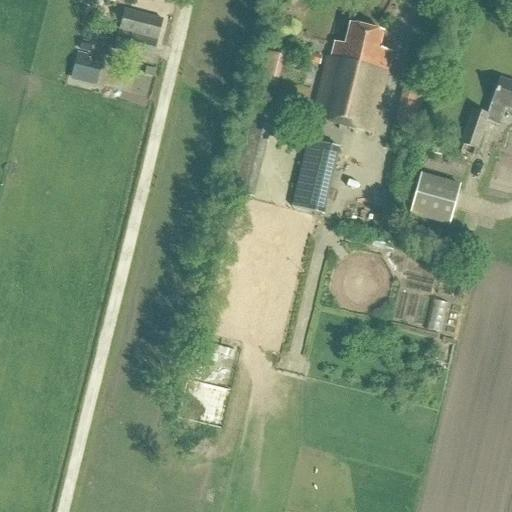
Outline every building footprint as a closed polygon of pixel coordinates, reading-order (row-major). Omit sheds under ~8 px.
[(153,61),(163,21),(124,11),(113,51),(153,61)] [(379,49),(384,33),(351,24),(345,46),(336,43),(332,58),(326,57),(310,120),(371,136),(393,53),(379,49)] [(82,42),(80,50),(87,52),(89,44),(82,42)] [(79,55),(72,82),(95,88),(101,67),(88,63),(89,57),(79,55)] [(258,88),(276,92),(284,59),(266,55),(258,88)] [(320,67),(322,57),(310,55),(308,64),(320,67)] [(36,89),(63,95),(67,81),(40,74),(36,89)] [(511,108),(511,81),(501,78),(489,108),(487,116),(472,111),(471,114),(464,136),(460,146),(477,152),(480,141),(486,124),(496,128),(501,113),(504,105),(511,108)] [(273,133),(277,113),(255,108),(250,128),(273,133)] [(254,200),(269,133),(247,128),(231,194),(254,200)] [(291,209),(321,216),(337,149),(307,142),(291,209)] [(458,188),(418,177),(408,216),(415,218),(421,219),(447,227),(458,188)] [(373,238),(371,247),(386,251),(388,241),(373,238)] [(391,339),(406,343),(413,309),(398,306),(391,339)] [(173,382),(186,388),(194,370),(181,364),(173,382)]
